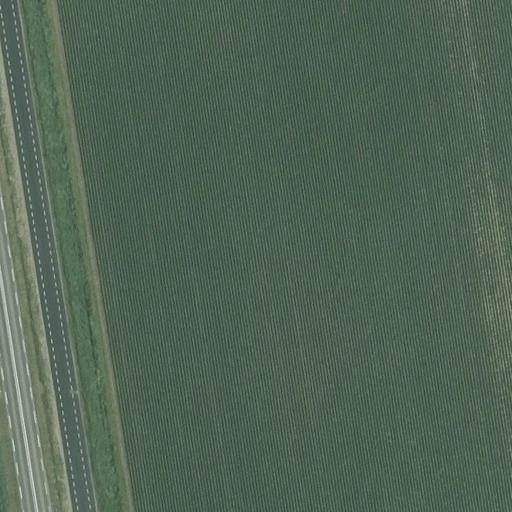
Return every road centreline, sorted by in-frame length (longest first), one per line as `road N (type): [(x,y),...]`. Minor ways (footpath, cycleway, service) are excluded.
road 1 (unclassified): [(85,511),(5,0)]
road 2 (primary): [(37,511),(0,274)]
